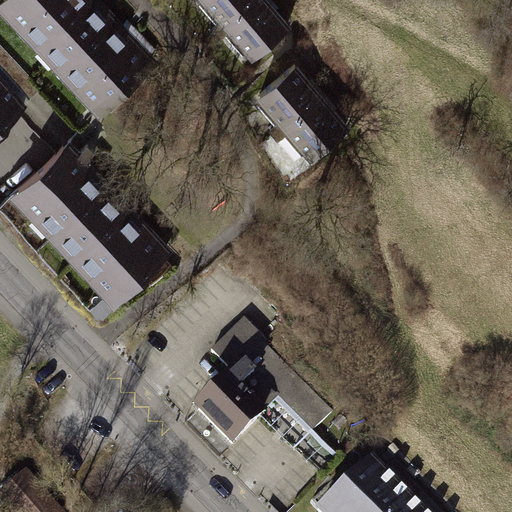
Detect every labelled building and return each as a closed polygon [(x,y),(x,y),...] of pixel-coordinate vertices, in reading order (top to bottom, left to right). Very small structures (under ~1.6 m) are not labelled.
[(157,55),(105,0),(0,0),(0,7),(97,111),(157,55)] [(210,28),(214,33),(253,0),(204,0),(221,18),(210,28)] [(230,30),(252,55),(291,21),(273,0),(253,0),(214,33),(220,40),(230,30)] [(268,128),(272,134),(324,91),(296,59),(256,93),(279,119),(268,128)] [(0,126),(27,102),(5,79),(0,84),(0,126)] [(289,131),(310,156),(350,122),(324,91),(272,134),(278,140),(289,131)] [(70,136),(9,192),(113,303),(173,247),(70,136)] [(211,352),(230,371),(191,409),(232,450),(263,419),(320,476),(339,457),(314,432),(334,411),(266,343),(268,341),(245,318),(211,352)] [(425,511),(373,457),(315,511),(425,511)] [(62,511),(27,470),(0,492),(0,500),(10,511),(62,511)]
